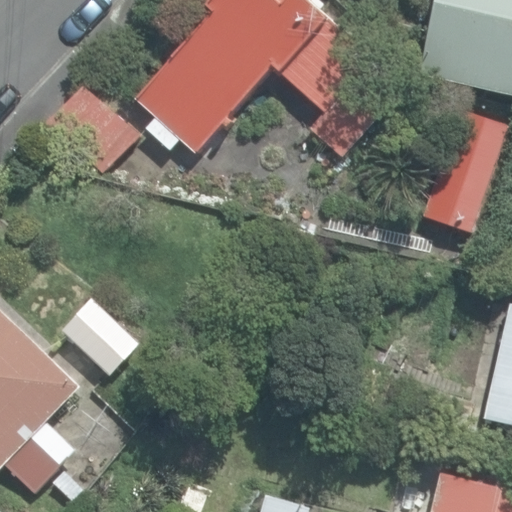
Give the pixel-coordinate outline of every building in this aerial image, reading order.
[(314,128),(344,155),(404,86),(305,0),(213,0),(209,5),(216,11),(139,99),(160,117),(151,127),(174,147),(181,138),(198,153),(274,65),(328,111),(314,128)] [(511,0),(439,0),(422,75),(511,95),(511,0)] [(49,125),(103,174),(140,134),(86,85),(49,125)] [(426,218),(475,235),(511,128),(463,109),(426,218)] [(66,334),(106,373),(138,342),(98,302),(66,334)] [(0,469),(6,463),(36,493),(62,466),(32,437),(82,386),(0,304),(0,469)] [(511,306),(487,418),(511,423),(511,306)] [(53,482),(73,501),(85,488),(65,469),(53,482)] [(511,511),(511,490),(443,473),(433,511),(511,511)] [(262,511),(303,511),(305,504),(268,493),(262,511)]
